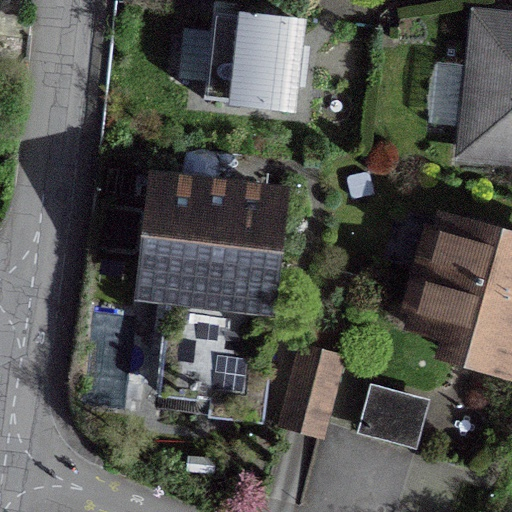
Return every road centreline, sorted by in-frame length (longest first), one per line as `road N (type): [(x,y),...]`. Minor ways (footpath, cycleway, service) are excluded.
road 1 (residential): [(29,321),(67,0)]
road 2 (residential): [(5,470),(29,321)]
road 3 (residential): [(123,511),(5,470)]
